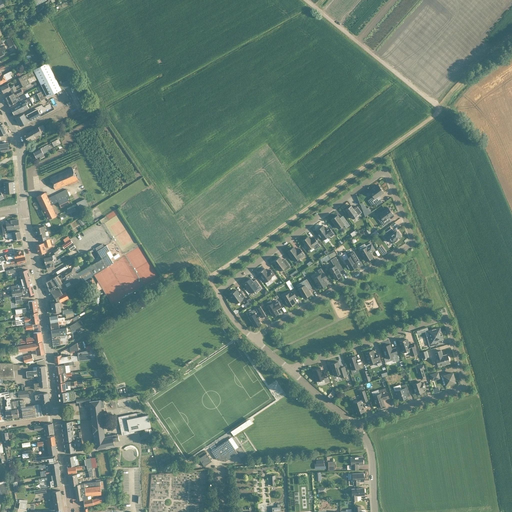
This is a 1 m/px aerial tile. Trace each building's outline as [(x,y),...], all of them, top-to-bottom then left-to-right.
[(10,38),(6,40),(10,48),(14,45),(10,38)] [(33,70),(47,97),(61,90),(47,63),(33,70)] [(3,83),(12,78),(11,75),(13,74),(11,71),(0,76),(0,85),(3,84),(3,83)] [(13,93),(37,80),(32,71),(25,75),(20,77),(18,78),(21,84),(15,87),(13,84),(9,87),(8,84),(1,87),(3,93),(8,91),(11,90),(13,93)] [(15,98),(18,97),(18,95),(23,93),(21,89),(6,97),(8,102),(15,98)] [(43,91),(40,93),(37,94),(41,101),(47,98),(43,91)] [(11,107),(27,99),(24,94),(18,97),(15,98),(8,102),(10,105),(11,107)] [(25,110),(25,109),(33,105),(30,98),(27,99),(11,107),(15,115),(25,110)] [(20,126),(41,116),(38,109),(25,116),(24,114),(16,118),(20,126)] [(39,138),(38,135),(42,133),(46,130),(43,125),(28,133),(27,133),(25,134),(26,134),(25,135),(28,141),(31,139),(32,140),(35,138),(36,140),(39,138)] [(60,145),(60,143),(58,139),(52,143),(54,146),(55,146),(55,147),(60,145)] [(8,143),(0,144),(1,153),(6,152),(6,150),(9,150),(8,143)] [(48,145),(33,152),(35,155),(34,156),(35,157),(36,157),(36,158),(39,156),(41,158),(45,156),(42,152),(50,148),(48,145)] [(50,178),(55,190),(66,185),(67,186),(78,181),(72,168),(50,178)] [(14,181),(4,182),(4,186),(0,188),(0,200),(8,196),(6,193),(15,192),(14,181)] [(373,197),(368,200),(372,205),(375,203),(380,199),(378,197),(384,192),(379,185),(375,188),(375,187),(372,188),(373,189),(369,192),(373,197)] [(46,192),(37,197),(43,210),(44,210),(48,220),(57,216),(51,205),(55,203),(57,209),(73,202),(66,189),(48,198),(46,192)] [(76,203),(80,210),(88,206),(85,199),(76,203)] [(362,212),(357,206),(353,209),(351,205),(345,209),(352,219),(362,212)] [(364,210),(363,211),(365,216),(366,215),(371,211),(369,207),(364,210)] [(389,208),(388,207),(379,214),(383,221),(381,222),(383,226),(389,221),(387,218),(393,214),(391,211),(392,211),(390,208),(389,208)] [(342,221),(340,218),(338,215),(336,216),(336,215),(332,218),(333,218),(331,219),(338,229),(344,224),(346,228),(350,225),(345,219),(342,221)] [(84,217),(78,220),(82,226),(87,222),(84,217)] [(19,228),(18,220),(6,222),(7,225),(4,226),(4,224),(0,224),(0,225),(1,234),(5,234),(8,233),(8,231),(14,230),(14,229),(19,228)] [(44,226),(35,228),(36,234),(38,234),(39,238),(40,238),(41,241),(42,241),(49,239),(49,236),(48,236),(47,231),(45,232),(44,226)] [(333,233),(330,229),(327,231),(323,226),(316,230),(323,240),(329,235),(330,237),(334,234),(333,233)] [(391,228),(383,235),(388,241),(390,240),(392,243),(395,241),(395,242),(399,239),(398,239),(401,236),(400,236),(401,235),(399,232),(398,233),(396,230),(394,232),(391,228)] [(373,238),(379,233),(376,229),(371,233),(373,238)] [(20,231),(8,233),(5,234),(6,238),(13,236),(13,240),(21,238),(20,231)] [(320,246),(314,238),(311,241),(308,237),(302,241),(308,250),(313,246),(316,249),(320,246)] [(51,246),(49,239),(42,241),(43,243),(36,245),(39,255),(46,252),(45,248),(51,246)] [(65,243),(62,245),(64,248),(72,242),(70,239),(65,243)] [(359,251),(366,261),(373,257),(370,253),(375,250),(371,244),(370,243),(365,246),(366,247),(359,251)] [(110,251),(106,245),(104,247),(102,244),(95,248),(102,259),(107,267),(113,263),(107,252),(110,251)] [(386,252),(381,245),(378,248),(383,254),(386,252)] [(294,247),(287,252),(294,261),(300,257),(301,258),(305,255),(300,249),(296,251),(294,247)] [(15,255),(8,257),(9,260),(25,256),(24,251),(21,252),(20,250),(17,251),(17,253),(14,253),(15,255)] [(350,270),(357,266),(355,262),(358,260),(353,252),(347,255),(349,257),(344,260),(350,270)] [(0,263),(2,262),(6,261),(9,260),(8,257),(7,254),(3,256),(0,257),(0,263)] [(46,264),(55,262),(57,261),(55,258),(54,255),(53,255),(49,257),(44,258),(46,264)] [(58,263),(66,258),(64,256),(57,261),(55,262),(46,264),(47,270),(53,268),(54,268),(54,265),(56,264),(58,263)] [(291,267),(286,260),(283,262),(280,257),(273,262),(279,271),(283,268),(285,271),(291,267)] [(335,280),(341,276),(339,271),(343,269),(336,257),(331,260),(335,266),(329,269),(335,280)] [(92,276),(107,267),(102,259),(88,268),(92,276)] [(67,266),(56,272),(57,274),(68,268),(67,266)] [(51,290),(78,273),(74,267),(61,274),(62,275),(59,277),(58,275),(47,282),(47,283),(46,283),(47,285),(48,285),(50,291),(51,290)] [(277,278),(272,271),(268,274),(264,268),(258,273),(265,283),(271,278),(273,281),(277,278)] [(323,287),(327,284),(324,279),(327,278),(324,273),(321,268),(318,270),(320,274),(313,278),(319,289),(320,288),(321,289),(323,288),(323,287)] [(30,277),(28,269),(19,272),(20,275),(15,277),(16,280),(20,279),(30,277)] [(60,290),(66,286),(67,287),(81,279),(78,273),(51,290),(55,298),(63,294),(60,290)] [(32,286),(30,277),(20,279),(22,285),(12,287),(11,288),(12,290),(20,289),(32,286)] [(88,281),(91,287),(94,292),(101,289),(97,283),(95,284),(92,278),(91,279),(91,278),(90,279),(90,280),(88,281)] [(250,279),(244,284),(251,293),(255,290),(256,292),(262,288),(256,280),(253,282),(250,279)] [(306,287),(310,285),(306,279),(302,281),(305,285),(298,289),(304,298),(303,298),(311,294),(310,294),(306,287)] [(35,294),(32,286),(20,289),(12,290),(11,290),(7,290),(0,291),(0,296),(3,296),(4,297),(13,295),(13,296),(16,295),(16,296),(21,295),(21,297),(24,296),(24,297),(35,294)] [(233,291),(229,294),(233,300),(233,301),(235,303),(236,304),(243,299),(242,298),(245,296),(241,291),(239,293),(236,290),(234,292),(233,291)] [(290,293),(282,297),(288,307),(296,303),(293,298),(296,296),(293,291),(290,293)] [(60,302),(65,300),(68,298),(65,292),(63,294),(55,298),(56,300),(53,301),(54,302),(51,303),(52,312),(61,311),(60,302)] [(23,308),(23,313),(38,311),(36,300),(29,301),(30,307),(23,308)] [(278,309),(278,308),(281,306),(278,301),(273,304),(272,303),(267,306),(273,316),(279,313),(277,310),(278,309)] [(258,312),(256,313),(255,313),(249,317),(251,321),(250,321),(252,324),(253,324),(255,327),(256,327),(259,326),(258,325),(261,323),(259,319),(261,317),(261,318),(265,315),(260,307),(256,309),(258,312)] [(72,331),(83,325),(80,320),(69,326),(72,331)] [(65,324),(65,321),(50,323),(51,329),(59,328),(59,325),(65,324)] [(67,332),(67,331),(67,328),(51,330),(52,336),(60,335),(60,336),(67,335),(67,332)] [(432,330),(428,331),(429,336),(427,337),(429,346),(439,344),(438,341),(443,339),(442,336),(442,335),(441,332),(440,328),(436,329),(436,328),(432,330)] [(42,341),(41,332),(33,333),(34,337),(20,339),(21,344),(42,341)] [(68,343),(67,338),(67,335),(60,336),(52,337),(53,345),(60,344),(68,343)] [(408,346),(406,339),(399,341),(403,353),(410,351),(412,356),(417,354),(415,348),(414,344),(408,346)] [(43,342),(18,346),(19,352),(31,350),(32,350),(36,350),(37,355),(45,353),(43,342)] [(392,349),(390,344),(386,346),(386,344),(383,345),(383,347),(382,347),(386,359),(393,356),(395,362),(399,360),(395,348),(392,349)] [(98,359),(94,350),(77,353),(78,361),(98,359)] [(374,355),(373,350),(369,351),(368,351),(366,352),(365,353),(369,364),(376,362),(377,363),(381,362),(378,354),(374,355)] [(442,356),(441,350),(434,352),(436,358),(438,366),(450,363),(449,362),(450,360),(450,359),(450,358),(449,357),(448,356),(447,354),(442,356)] [(34,363),(33,360),(32,355),(23,357),(25,363),(26,362),(26,364),(34,363)] [(72,361),(71,355),(65,357),(62,357),(61,355),(54,357),(55,364),(60,363),(64,362),(72,361)] [(357,361),(356,359),(355,356),(348,358),(352,370),(356,368),(356,369),(358,370),(364,368),(361,359),(357,361)] [(23,367),(23,364),(20,365),(13,364),(13,363),(0,361),(0,378),(3,379),(14,378),(13,370),(20,369),(20,367),(23,367)] [(64,365),(55,366),(56,374),(66,373),(70,373),(69,365),(69,362),(64,362),(64,365)] [(340,368),(338,362),(330,364),(334,376),(340,374),(341,378),(347,376),(344,367),(340,368)] [(46,374),(45,366),(41,366),(40,366),(37,367),(37,370),(26,371),(27,376),(46,374)] [(322,372),(320,368),(313,370),(314,375),(313,375),(313,376),(313,377),(313,378),(314,379),(315,379),(316,379),(317,381),(324,379),(325,383),(329,381),(328,377),(326,371),(322,372)] [(71,375),(71,373),(71,372),(70,373),(66,373),(56,374),(57,382),(65,381),(64,378),(72,377),(71,375)] [(455,382),(453,373),(446,375),(446,373),(439,375),(438,373),(430,375),(432,380),(439,378),(444,376),(446,386),(451,384),(450,384),(455,382)] [(47,386),(46,380),(38,381),(38,383),(34,383),(34,386),(25,387),(24,385),(21,385),(22,390),(28,390),(39,389),(39,387),(47,386)] [(75,381),(57,383),(58,391),(66,390),(70,389),(70,386),(71,386),(78,385),(77,381),(75,381)] [(423,389),(426,388),(424,382),(421,383),(420,382),(413,384),(416,394),(424,392),(423,389)] [(405,392),(408,391),(409,391),(406,384),(400,386),(401,389),(394,391),(397,398),(398,397),(399,400),(407,397),(405,392)] [(374,400),(377,407),(384,405),(383,400),(389,398),(387,392),(386,392),(385,388),(378,391),(379,394),(373,396),(373,397),(374,400)] [(29,397),(28,390),(22,390),(18,391),(19,398),(29,397)] [(357,414),(364,411),(361,403),(367,401),(364,390),(360,392),(363,399),(357,401),(357,400),(353,401),(354,402),(352,403),(354,408),(355,408),(357,414)] [(74,393),(73,392),(73,391),(58,393),(59,402),(74,400),(74,399),(74,398),(74,397),(74,396),(74,395),(74,394),(74,393)] [(331,397),(335,400),(340,395),(337,391),(331,397)] [(40,404),(41,404),(49,402),(48,393),(35,395),(36,399),(39,399),(40,404)] [(13,406),(17,405),(17,406),(21,406),(20,400),(10,402),(13,417),(19,417),(18,409),(14,410),(13,406)] [(36,417),(34,405),(25,406),(24,400),(20,400),(21,406),(21,405),(23,419),(36,417)] [(90,401),(82,402),(82,406),(85,405),(85,407),(86,407),(87,420),(89,420),(91,420),(91,423),(92,423),(93,426),(90,427),(91,433),(94,432),(96,449),(114,445),(114,442),(117,441),(119,440),(119,441),(118,434),(117,434),(105,437),(101,407),(104,407),(104,405),(103,400),(100,400),(90,401)] [(49,402),(41,404),(43,413),(51,412),(49,402)] [(151,427),(148,415),(138,417),(137,413),(118,417),(122,435),(135,433),(134,430),(151,427)] [(234,435),(253,422),(251,419),(231,432),(234,435)] [(44,424),(44,425),(44,426),(34,427),(34,431),(45,429),(45,434),(54,433),(53,423),(44,424)] [(7,432),(2,433),(3,440),(5,448),(5,450),(11,449),(10,447),(9,439),(8,439),(7,432)] [(56,444),(54,436),(47,437),(48,440),(46,440),(46,445),(56,444)] [(235,450),(228,439),(211,451),(216,459),(217,460),(218,460),(219,460),(221,460),(222,461),(223,460),(225,462),(228,460),(228,459),(237,453),(235,450)] [(57,454),(56,444),(46,445),(43,446),(45,456),(57,454)] [(212,461),(207,453),(199,459),(204,466),(212,461)] [(77,455),(66,457),(67,467),(78,465),(77,455)] [(358,465),(363,465),(363,464),(364,463),(364,461),(363,460),(363,457),(351,457),(351,458),(350,458),(350,460),(350,461),(351,461),(351,465),(347,465),(347,469),(358,469),(358,465)] [(59,463),(57,463),(51,464),(51,467),(51,470),(52,470),(53,475),(58,474),(60,474),(59,463)] [(87,469),(87,468),(87,465),(84,465),(68,467),(69,474),(77,472),(76,470),(87,469)] [(255,466),(241,466),(242,491),(256,491),(255,480),(255,466)] [(363,473),(352,473),(348,473),(349,485),(359,485),(359,481),(364,481),(364,477),(364,473),(363,473)] [(60,485),(59,480),(45,482),(45,478),(41,478),(41,479),(39,480),(39,482),(40,482),(41,487),(51,486),(51,487),(60,485)] [(100,479),(96,480),(96,481),(84,483),(81,484),(74,485),(74,489),(76,489),(77,500),(88,498),(88,496),(101,494),(100,479)] [(9,495),(6,481),(0,481),(0,489),(2,497),(9,495)] [(351,493),(352,501),(361,500),(359,500),(359,497),(360,496),(360,495),(364,495),(364,492),(365,492),(365,489),(364,489),(364,488),(352,489),(352,493),(351,493)] [(60,490),(52,491),(54,501),(62,499),(60,490)] [(94,505),(102,502),(101,497),(93,500),(93,499),(83,501),(84,506),(94,505)] [(63,509),(62,499),(54,501),(55,510),(63,509)]
